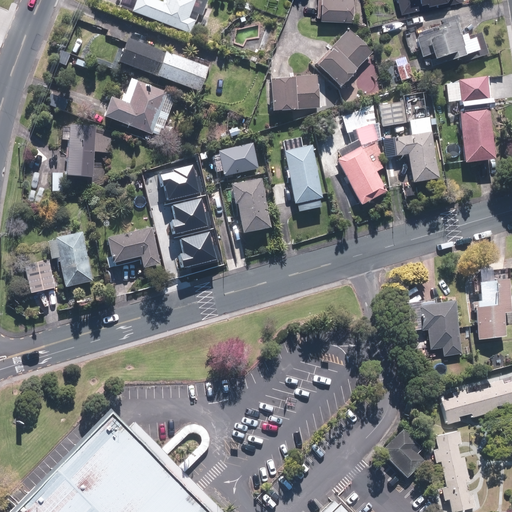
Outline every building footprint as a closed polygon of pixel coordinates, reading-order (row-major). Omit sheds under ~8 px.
[(195,0),(165,0),(165,2),(159,0),(137,0),(133,12),(186,30),(195,0)] [(351,0),(321,0),(321,21),(351,21),(351,0)] [(398,0),(402,15),(464,2),(463,0),(398,0)] [(461,16),(404,30),(410,51),(417,50),(420,62),(426,60),(427,65),(479,52),(475,36),(466,38),(461,16)] [(371,50),(346,29),(315,64),(339,85),(371,50)] [(208,67),(125,40),(117,63),(200,90),(208,67)] [(230,57),(199,43),(194,54),(225,68),(230,57)] [(411,76),(405,55),(396,58),(402,79),(411,76)] [(313,76),(269,80),(272,110),(316,106),(313,76)] [(487,77),(446,79),(448,116),(452,116),(451,99),(459,99),(460,107),(490,106),(490,94),(503,93),(503,88),(488,89),(488,84),(501,83),(500,80),(487,80),(487,77)] [(160,136),(175,94),(128,78),(120,100),(110,96),(103,115),(160,136)] [(400,103),(380,105),(382,124),(403,122),(400,103)] [(361,145),(375,141),(377,140),(373,124),(376,124),(373,106),(362,107),(363,111),(342,117),(347,134),(352,131),(355,141),(359,139),(361,145)] [(486,107),(460,110),(465,160),(491,158),(486,107)] [(410,135),(392,137),(394,154),(409,152),(412,178),(437,175),(432,130),(429,131),(428,117),(408,119),(410,135)] [(96,125),(69,124),(68,175),(94,176),(96,125)] [(295,133),(284,134),(286,147),(297,146),(295,133)] [(342,157),(337,160),(362,205),(388,191),(377,172),(384,168),(377,157),(382,154),(379,149),(375,141),(361,145),(359,139),(355,141),(338,151),(342,157)] [(217,153),(223,177),(261,168),(255,143),(217,153)] [(312,146),(283,152),(292,200),(322,194),(312,146)] [(64,191),(65,176),(65,156),(45,155),(45,171),(49,171),(48,176),(53,176),(53,191),(64,191)] [(270,224),(262,178),(230,184),(234,203),(237,202),(242,229),(270,224)] [(203,197),(177,203),(187,247),(213,241),(203,197)] [(170,204),(155,206),(158,227),(173,224),(170,204)] [(159,262),(152,227),(108,239),(114,263),(139,256),(142,267),(159,262)] [(96,277),(85,230),(54,237),(65,284),(96,277)] [(49,258),(24,262),(30,290),(54,286),(49,258)] [(506,278),(476,281),(477,299),(475,299),(475,306),(473,306),(475,339),(505,337),(503,310),(509,309),(506,278)] [(453,300),(417,305),(420,329),(425,328),(428,351),(440,349),(441,358),(461,355),(453,300)] [(453,397),(440,400),(445,420),(454,418),(453,414),(462,411),(463,415),(497,407),(496,403),(507,400),(508,404),(511,402),(511,381),(499,385),(498,381),(489,383),(490,387),(461,395),(460,392),(453,394),(453,397)] [(0,511),(205,511),(104,410),(0,511)] [(415,443),(402,431),(383,450),(407,473),(423,458),(411,447),(415,443)] [(468,504),(453,432),(436,435),(439,449),(434,449),(434,462),(442,462),(446,485),(443,486),(444,499),(449,499),(450,507),(468,504)] [(343,511),(332,501),(321,511),(343,511)]
